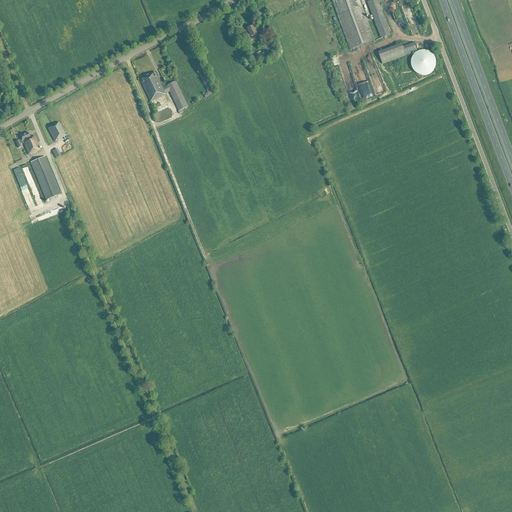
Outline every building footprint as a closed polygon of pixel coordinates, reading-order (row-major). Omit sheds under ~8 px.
[(350,50),(374,41),(358,0),(331,0),(338,16),(350,50)] [(374,0),(368,2),(381,39),(391,35),(379,3),(384,2),(383,0),(374,0)] [(254,28),(253,27),(248,29),(250,33),(246,35),(247,38),(251,36),(252,37),(258,34),(257,31),(260,30),(258,26),(254,28)] [(402,44),(378,53),(382,64),(406,56),(417,51),(414,43),(403,47),(402,44)] [(428,51),(425,51),(423,51),(421,51),(419,51),(417,52),(415,54),(414,55),(412,57),(411,59),(411,61),(411,63),(411,65),(411,68),(412,70),(414,71),(415,73),(417,74),(419,75),(421,76),(423,76),(425,76),(428,75),(430,74),(431,73),(433,71),(434,70),(435,68),(436,65),(436,63),(436,61),(435,59),(434,57),(433,55),(431,54),(430,52),(428,51)] [(203,65),(197,68),(208,93),(208,94),(204,95),(206,98),(209,96),(215,93),(206,72),(203,65)] [(162,89),(155,73),(140,80),(151,102),(162,97),(161,96),(169,92),(179,112),(188,107),(176,82),(167,86),(167,87),(162,89)] [(361,101),(358,91),(349,94),(352,104),(361,101)] [(66,136),(59,123),(48,129),(55,142),(63,137),(65,140),(69,138),(68,135),(66,136)] [(31,138),(28,133),(19,137),(21,140),(15,142),(18,149),(22,147),(20,144),(23,143),(29,155),(40,150),(34,136),(31,138)] [(56,159),(61,156),(58,148),(52,151),(56,159)] [(46,201),(60,195),(45,157),(30,163),(46,201)] [(20,167),(14,170),(22,191),(28,188),(20,167)]
